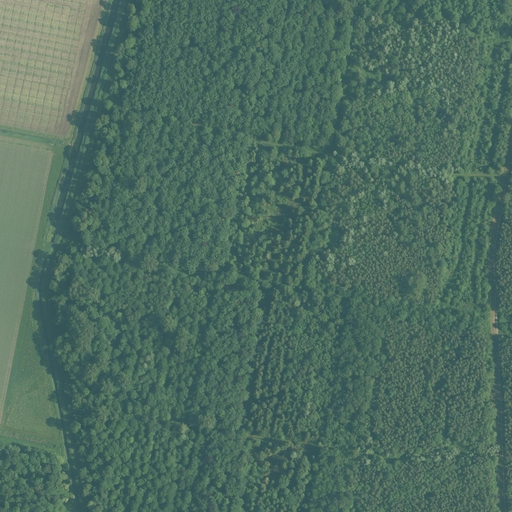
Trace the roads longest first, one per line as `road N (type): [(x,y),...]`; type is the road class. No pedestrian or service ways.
road 1 (track): [(85,511),(45,284),(128,0)]
road 2 (track): [(502,453),(393,459),(142,416),(66,413)]
road 3 (track): [(511,175),(387,169),(99,102)]
road 4 (track): [(502,511),(490,256),(511,128)]
